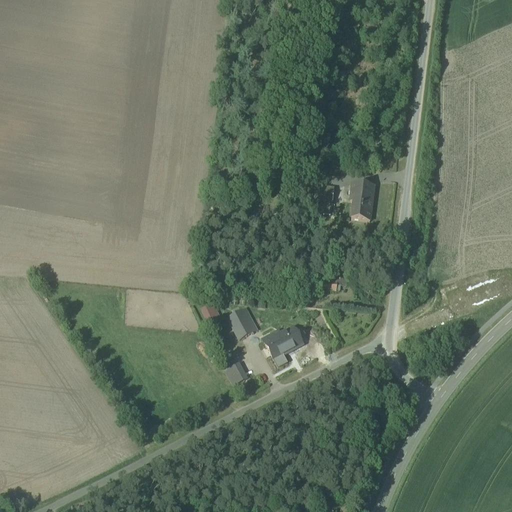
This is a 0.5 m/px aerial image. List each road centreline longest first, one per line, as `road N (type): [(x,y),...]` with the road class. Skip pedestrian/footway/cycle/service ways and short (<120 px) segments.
road 1 (unclassified): [(387,344),(56,511)]
road 2 (unclassified): [(387,344),(431,0)]
road 3 (unclassified): [(511,292),(387,344)]
road 4 (tertiary): [(379,511),(436,404)]
